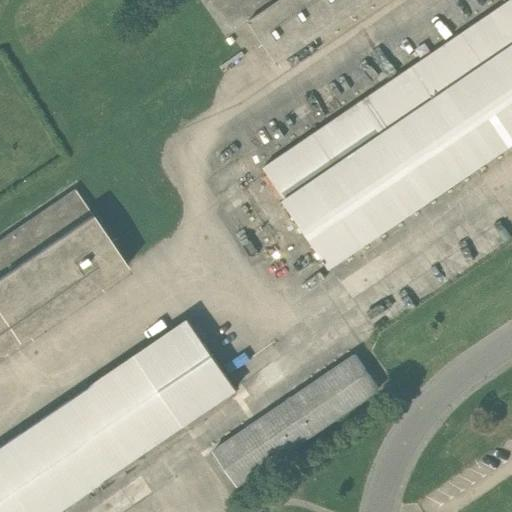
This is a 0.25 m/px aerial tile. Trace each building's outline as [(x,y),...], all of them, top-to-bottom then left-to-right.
[(369,0),(212,0),(209,2),(228,31),(248,18),(277,61),(369,0)] [(511,0),(510,0),(264,166),(285,197),(284,198),(329,265),(511,141),(511,0)] [(0,353),(129,267),(77,191),(0,242),(0,353)] [(0,511),(49,511),(236,387),(190,319),(0,446),(0,511)] [(362,351),(215,451),(239,485),(385,386),(362,351)]
